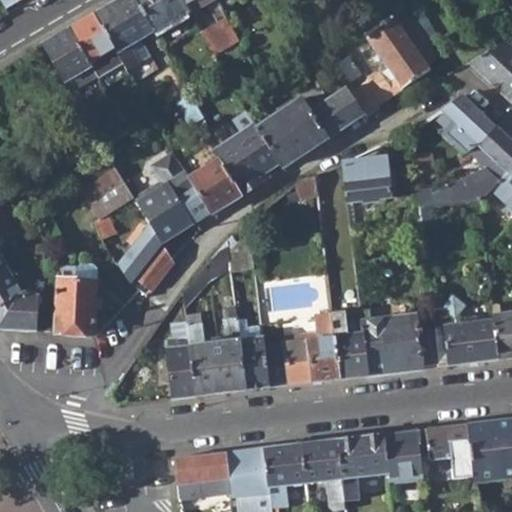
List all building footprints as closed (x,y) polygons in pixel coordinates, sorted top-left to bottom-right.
[(16,0),(0,0),(5,9),(17,1),(16,0)] [(125,64),(129,71),(152,57),(142,39),(148,35),(155,31),(138,0),(118,0),(96,13),(116,48),(125,64)] [(138,0),(155,31),(188,11),(181,0),(138,0)] [(182,0),(188,11),(189,12),(213,55),(240,39),(221,6),(217,0),(182,0)] [(364,33),(380,55),(380,57),(388,67),(378,73),(373,72),(365,77),(363,83),(350,92),(355,101),(369,115),(380,106),(378,102),(430,68),(427,64),(437,57),(403,6),(364,33)] [(90,64),(116,48),(96,13),(71,28),(90,64)] [(488,13),(468,25),(475,35),(494,24),(488,13)] [(44,43),(65,81),(74,76),(81,89),(99,79),(90,64),(71,28),(44,43)] [(148,35),(142,39),(152,57),(159,53),(148,35)] [(470,60),(511,99),(511,45),(506,40),(470,60)] [(116,48),(90,64),(99,79),(125,64),(116,48)] [(300,98),(256,127),(282,167),(363,112),(355,101),(350,92),(344,83),(306,108),(300,98)] [(461,94),(439,109),(452,121),(443,130),(467,150),(476,144),(494,124),(461,94)] [(184,116),(199,142),(207,138),(213,134),(201,113),(199,108),(184,116)] [(207,138),(214,150),(254,124),(246,113),(213,134),(207,138)] [(256,127),(254,124),(214,150),(212,150),(217,158),(241,194),(282,167),(256,127)] [(511,140),(494,124),(476,144),(507,172),(511,166),(511,140)] [(467,150),(486,168),(499,180),(507,172),(476,144),(467,150)] [(423,145),(411,146),(412,156),(416,187),(427,179),(423,145)] [(161,244),(196,225),(177,197),(179,196),(195,185),(189,176),(176,155),(175,152),(151,166),(160,181),(132,197),(148,224),(160,241),(161,244)] [(341,162),(346,203),(390,197),(385,157),(341,162)] [(177,197),(196,225),(241,194),(217,158),(189,176),(195,185),(179,196),(177,197)] [(497,182),(511,195),(511,166),(507,172),(499,180),(497,182)] [(79,190),(98,220),(107,214),(132,197),(113,168),(79,190)] [(497,182),(499,180),(486,168),(446,186),(453,204),(480,201),(497,182)] [(485,250),(511,221),(511,206),(484,237),(485,250)] [(113,244),(107,214),(98,220),(94,222),(100,246),(113,244)] [(115,267),(129,281),(133,276),(151,290),(173,263),(161,244),(160,241),(148,224),(115,267)] [(226,249),(229,272),(253,268),(247,230),(226,249)] [(0,327),(36,330),(38,296),(17,294),(0,262),(0,327)] [(56,331),(95,334),(97,268),(59,267),(56,331)] [(494,320),(457,324),(456,317),(466,306),(453,296),(442,308),(431,309),(433,330),(443,329),(448,365),(498,358),(494,320)] [(511,311),(493,314),(494,320),(498,358),(511,356),(511,311)] [(338,378),(367,375),(362,333),(361,321),(361,318),(345,321),(344,313),(331,314),(338,378)] [(265,353),(269,387),(338,378),(331,314),(315,316),(317,339),(284,343),(286,351),(265,353)] [(362,333),(367,375),(438,366),(435,342),(419,344),(415,315),(361,321),(362,333)] [(189,336),(197,396),(246,390),(239,340),(236,320),(222,322),(225,342),(205,345),(202,323),(187,325),(189,336)] [(171,324),(172,338),(189,336),(187,325),(187,322),(171,324)] [(448,365),(443,329),(433,330),(435,342),(438,366),(448,365)] [(197,396),(189,336),(172,338),(168,339),(169,350),(166,351),(172,399),(197,396)] [(239,340),(246,390),(269,387),(265,353),(263,337),(239,340)] [(474,476),(475,481),(511,477),(511,419),(469,425),(474,476)] [(456,478),(474,476),(469,425),(420,431),(422,454),(423,461),(452,458),(456,478)] [(390,474),(390,481),(425,477),(423,461),(422,454),(420,431),(385,434),(388,459),(390,474)] [(343,480),(346,502),(359,501),(361,497),(358,478),(390,474),(388,459),(385,434),(339,440),(343,480)] [(327,487),(330,507),(336,511),(347,509),(346,502),(343,480),(339,440),(303,444),(307,484),(323,482),(327,487)] [(266,448),(270,489),(307,484),(303,444),(266,448)] [(266,448),(243,451),(246,481),(236,482),(239,511),(272,511),(270,489),(266,448)] [(181,497),(195,495),(194,481),(229,478),(227,452),(178,459),(181,497)] [(511,492),(511,477),(475,481),(476,497),(511,492)] [(232,495),(229,478),(194,481),(195,495),(195,498),(232,495)]
